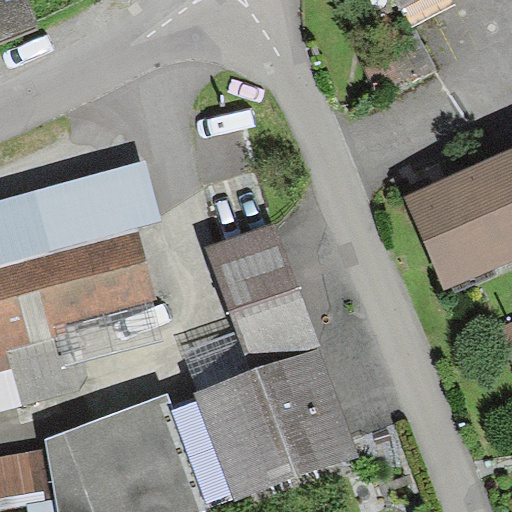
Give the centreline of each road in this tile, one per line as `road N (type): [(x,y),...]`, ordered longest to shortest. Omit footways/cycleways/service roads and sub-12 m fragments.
road 1 (residential): [(463,511),(268,0)]
road 2 (residential): [(0,116),(65,90),(189,0)]
road 3 (unknown): [(331,166),(511,58)]
